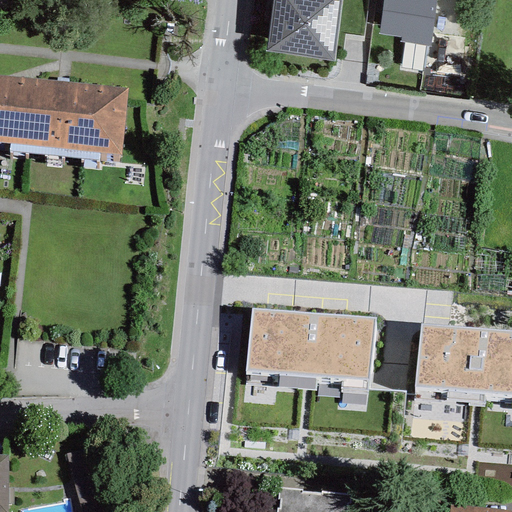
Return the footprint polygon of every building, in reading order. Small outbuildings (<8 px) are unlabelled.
[(340,0),(271,0),(265,51),(333,59),(340,0)] [(382,0),(378,28),(399,31),(398,39),(430,44),(435,0),(382,0)] [(127,108),(0,94),(0,160),(120,173),(127,108)] [(378,337),(247,321),(239,391),(370,407),(378,337)] [(511,350),(418,339),(410,406),(511,417),(511,350)] [(350,511),(351,508),(279,500),(277,511),(350,511)]
